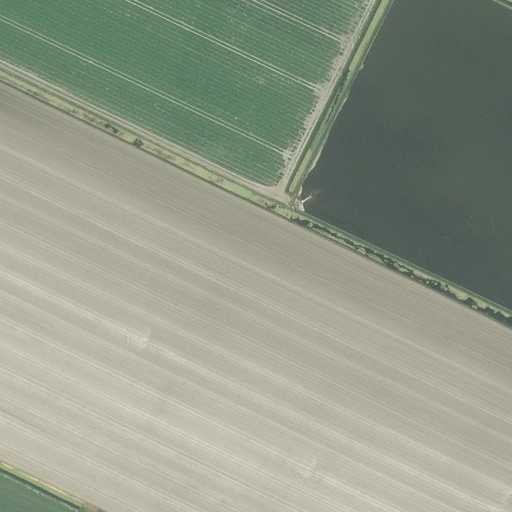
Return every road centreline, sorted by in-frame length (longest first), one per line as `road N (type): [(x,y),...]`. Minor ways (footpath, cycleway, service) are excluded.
road 1 (track): [(511,308),(0,62)]
road 2 (track): [(275,195),(373,0)]
